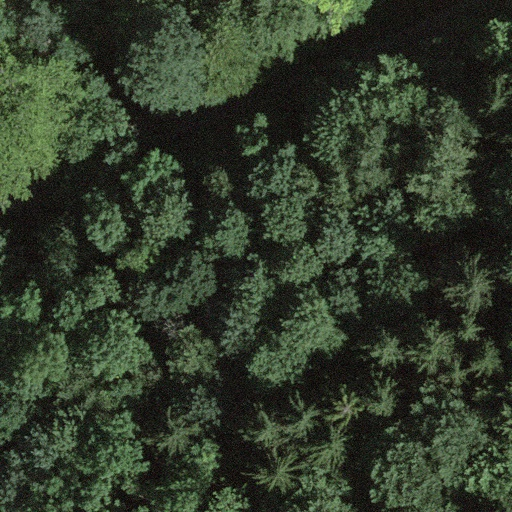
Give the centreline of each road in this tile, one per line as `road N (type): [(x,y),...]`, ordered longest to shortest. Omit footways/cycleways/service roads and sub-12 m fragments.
road 1 (track): [(99,170),(476,0)]
road 2 (track): [(28,0),(99,170)]
